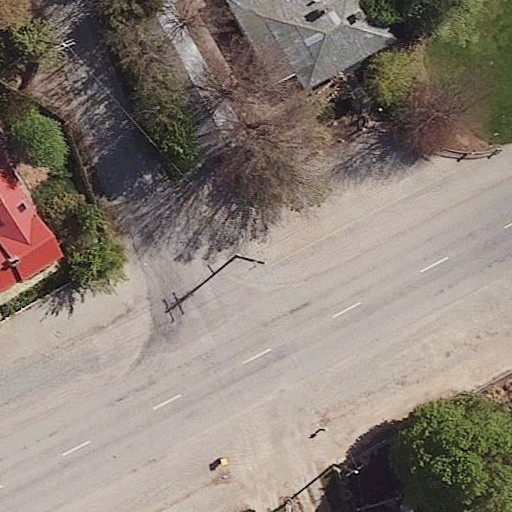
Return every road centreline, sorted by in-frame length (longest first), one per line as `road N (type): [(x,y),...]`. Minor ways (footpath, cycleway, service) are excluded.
road 1 (residential): [(67,0),(203,391)]
road 2 (tertiary): [(203,391),(511,223)]
road 3 (tertiary): [(0,495),(203,391)]
